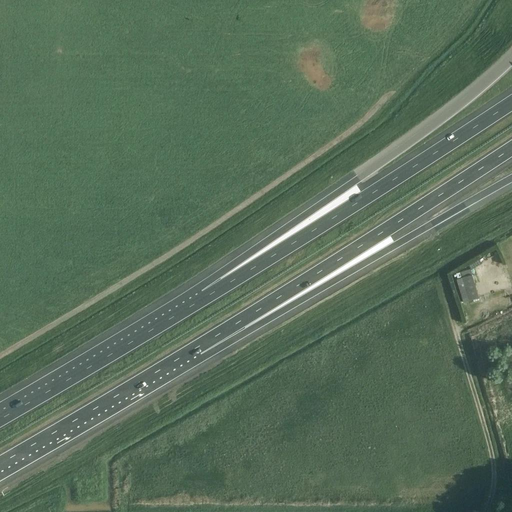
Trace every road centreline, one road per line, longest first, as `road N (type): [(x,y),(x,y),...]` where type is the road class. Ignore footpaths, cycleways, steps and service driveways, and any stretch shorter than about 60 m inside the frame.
road 1 (unclassified): [(0,353),(174,251),(334,142),(389,94)]
road 2 (motorway): [(511,62),(256,249),(202,301)]
road 3 (motorway): [(198,347),(511,147)]
road 4 (motorway): [(511,103),(202,301)]
road 5 (motorway): [(198,347),(288,308),(511,180)]
road 6 (unclassified): [(476,511),(496,456),(445,277)]
road 7 (motorway): [(202,301),(0,420)]
road 8 (motorway): [(0,462),(198,347)]
